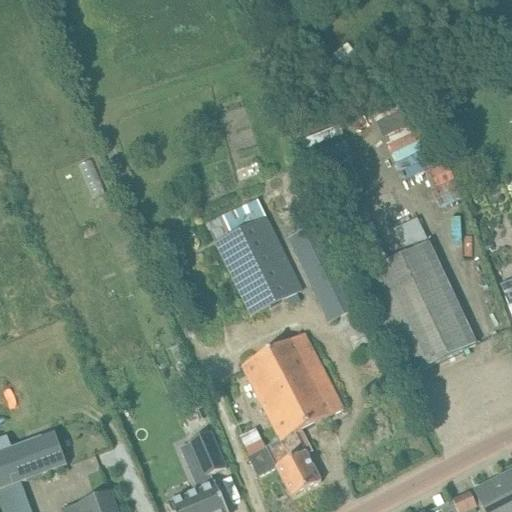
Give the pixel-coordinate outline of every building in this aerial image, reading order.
[(290,239),(328,323),(359,309),(320,225),(328,221),(300,159),(264,175),(277,204),(263,211),(279,244),(290,239)] [(208,225),(253,317),(286,301),(290,308),(300,303),(296,296),(303,293),(279,244),(263,211),(258,201),(208,225)] [(360,278),(398,361),(406,379),(477,346),(468,328),(430,246),(360,278)] [(511,282),(501,286),(511,311),(511,314),(511,282)] [(304,336),(242,369),(282,444),(302,433),(344,411),(304,336)] [(282,444),(252,459),(260,477),(276,468),(292,499),(322,484),(307,456),(312,453),(302,433),(282,444)] [(170,511),(226,511),(216,485),(215,486),(211,477),(227,470),(211,434),(188,444),(204,480),(200,482),(204,490),(167,505),(170,511)] [(56,435),(0,455),(0,492),(68,468),(56,435)] [(511,511),(511,473),(475,492),(484,510),(485,511),(511,511)] [(118,511),(112,493),(62,511),(61,511),(118,511)] [(471,495),(453,503),(457,511),(468,511),(477,508),(471,495)]
